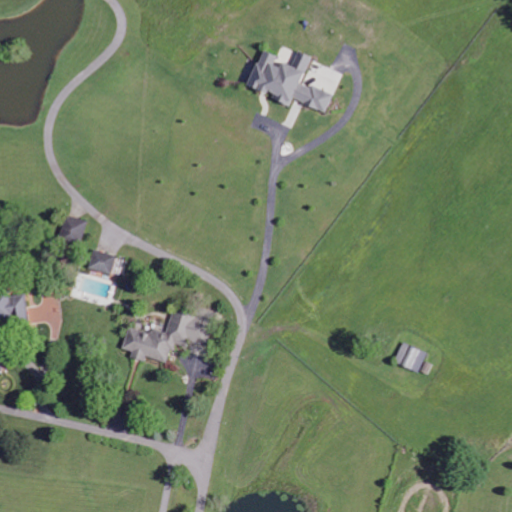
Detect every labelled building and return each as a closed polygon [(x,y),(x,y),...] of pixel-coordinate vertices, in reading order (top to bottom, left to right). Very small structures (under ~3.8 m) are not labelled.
[(303,83),(313,57),(299,51),(294,66),(283,62),(281,67),(275,65),(278,56),(262,50),(249,87),(293,103),(294,100),(329,112),(335,94),(303,83)] [(81,243),(88,222),(67,215),(60,236),(81,243)] [(113,274),(117,255),(94,250),(90,269),(113,274)] [(0,328),(31,324),(26,294),(0,297),(0,328)] [(169,333),(155,328),(153,334),(130,328),(124,349),(134,352),(132,358),(147,362),(148,357),(170,363),(176,344),(186,347),(188,340),(207,346),(217,312),(197,307),(194,316),(175,311),(169,333)] [(422,373),(430,353),(406,343),(398,363),(422,373)]
